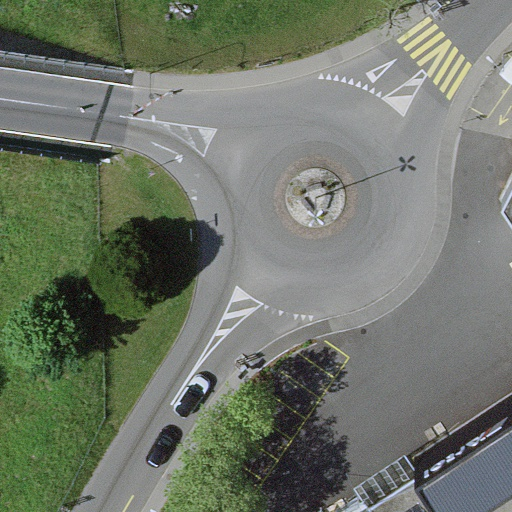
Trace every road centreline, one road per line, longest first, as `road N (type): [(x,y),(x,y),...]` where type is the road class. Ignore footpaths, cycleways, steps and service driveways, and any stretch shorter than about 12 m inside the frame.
road 1 (tertiary): [(263,270),(106,511)]
road 2 (tertiary): [(263,270),(312,288),(337,286),(382,261),(408,208),(395,150),(375,127)]
road 3 (tertiary): [(0,99),(140,119),(236,155)]
road 4 (tertiary): [(491,0),(375,127)]
road 5 (tertiary): [(375,127),(326,106),(299,108),(252,133),(236,155)]
road 6 (tertiary): [(236,155),(226,205),(245,253),(263,270)]
